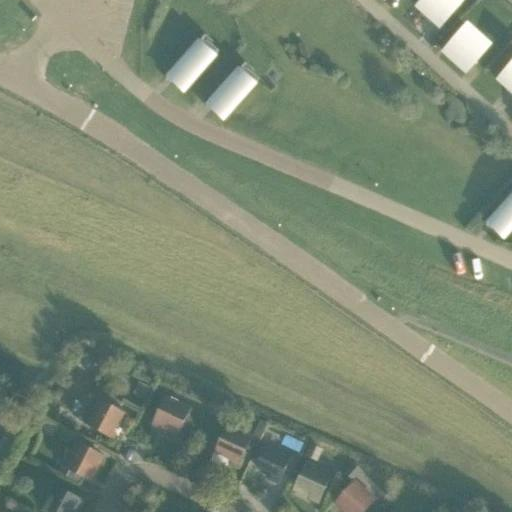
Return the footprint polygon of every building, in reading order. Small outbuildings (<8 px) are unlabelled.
[(454,0),(424,0),(417,8),(440,29),(461,6),(454,0)] [(465,30),(444,53),(467,74),(488,51),(465,30)] [(168,76),(184,91),(220,53),(204,38),(168,76)] [(511,65),(498,81),(511,93),(511,65)] [(208,106),(224,120),(259,81),(243,67),(208,106)] [(511,198),(489,224),(504,239),(511,230),(511,198)] [(124,389),(130,378),(107,366),(101,376),(124,389)] [(145,399),(150,389),(139,384),(134,395),(145,399)] [(168,433),(177,437),(191,409),(166,397),(155,420),(171,427),(168,433)] [(79,421),(92,428),(113,439),(126,415),(99,400),(94,409),(87,406),(79,421)] [(0,436),(14,435),(12,425),(28,423),(26,407),(0,410),(0,436)] [(260,442),(268,426),(260,422),(253,438),(260,442)] [(217,449),(233,456),(230,462),(239,466),(252,438),(228,426),(217,449)] [(304,444),(297,441),(292,450),(300,453),(304,444)] [(70,470),(92,482),(104,458),(77,443),(72,452),(78,455),(70,470)] [(270,481),(279,485),(292,456),(267,445),(257,467),(272,475),(270,481)] [(317,463),(322,451),(309,445),(304,457),(317,463)] [(309,499),(319,503),(332,475),(307,463),(297,486),(312,493),(309,499)] [(352,482),(361,473),(353,465),(344,474),(352,482)] [(339,500),(352,511),(351,511),(364,511),(375,500),(355,481),(339,500)] [(48,511),(76,511),(83,500),(55,486),(50,495),(56,498),(48,511)]
